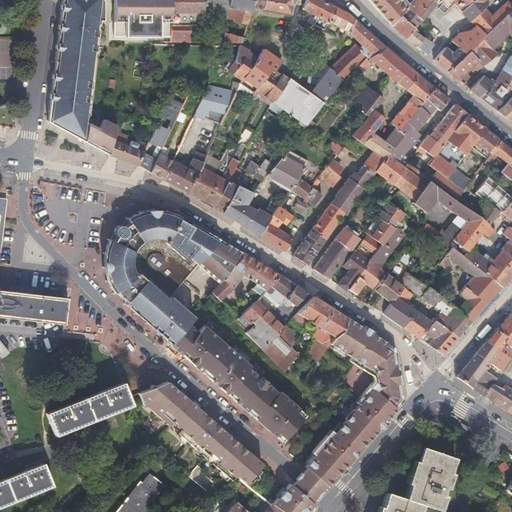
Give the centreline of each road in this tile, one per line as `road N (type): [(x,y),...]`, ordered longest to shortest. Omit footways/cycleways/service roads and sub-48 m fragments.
road 1 (residential): [(327,506),(127,330),(48,249),(23,211),(24,160)]
road 2 (residential): [(24,160),(156,190),(400,342)]
road 3 (residential): [(511,138),(352,0)]
road 4 (residential): [(24,160),(43,0)]
road 5 (tertiary): [(327,506),(410,409)]
